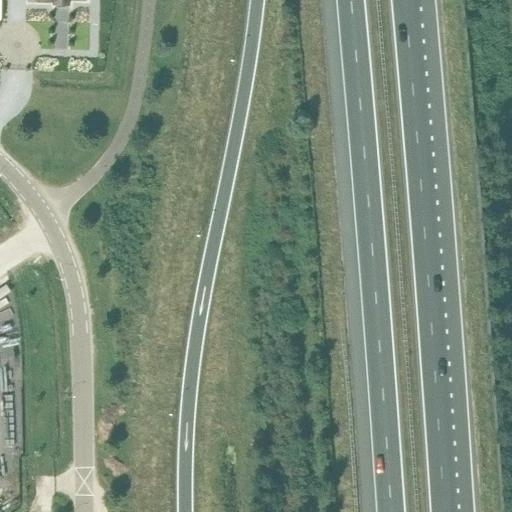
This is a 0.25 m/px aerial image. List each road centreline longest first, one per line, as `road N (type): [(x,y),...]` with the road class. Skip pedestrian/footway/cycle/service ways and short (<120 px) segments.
road 1 (motorway): [(256,0),(196,328),(185,511)]
road 2 (motorway): [(445,511),(405,0)]
road 3 (motorway): [(352,0),(390,511)]
road 4 (unclassified): [(83,511),(78,321),(63,252),(43,212),(0,166)]
